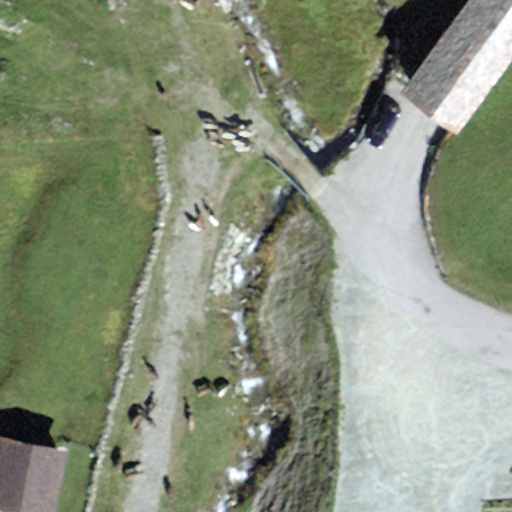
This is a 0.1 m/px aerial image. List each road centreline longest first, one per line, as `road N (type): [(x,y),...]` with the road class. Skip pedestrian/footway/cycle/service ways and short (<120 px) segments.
road 1 (track): [(195,101),(202,222),(184,352),(146,511)]
road 2 (track): [(389,251),(355,228),(262,132),(195,101)]
road 3 (tertiary): [(511,352),(441,316),(398,275),(389,251)]
